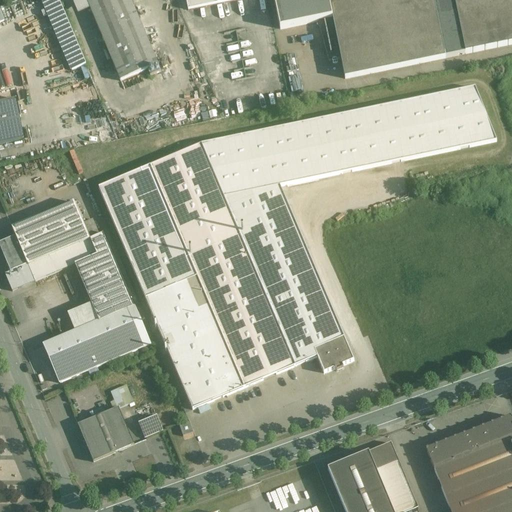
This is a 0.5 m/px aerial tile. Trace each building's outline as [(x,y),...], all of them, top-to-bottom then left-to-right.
[(58,0),(41,0),(71,71),(86,65),(58,0)] [(142,0),(85,0),(121,81),(158,65),(139,17),(148,12),(142,0)] [(186,0),(188,10),(239,0),(186,0)] [(328,0),(274,0),(280,30),(333,19),(328,0)] [(511,0),(328,0),(333,19),(345,79),(511,44),(511,0)] [(202,144),(99,188),(194,410),(319,359),(313,347),(343,334),(279,186),(497,142),(476,89),(202,144)] [(15,99),(0,102),(0,144),(23,139),(15,99)] [(74,204),(12,230),(16,238),(28,266),(29,267),(90,242),(74,204)] [(104,235),(90,242),(96,256),(74,265),(92,304),(100,322),(134,308),(104,235)] [(28,266),(16,238),(0,244),(0,248),(1,251),(4,250),(13,272),(28,266)] [(90,242),(29,267),(35,282),(74,265),(96,256),(90,242)] [(92,304),(69,315),(75,333),(100,322),(92,304)] [(75,333),(44,346),(62,387),(152,348),(134,308),(100,322),(75,333)] [(324,373),(355,360),(343,334),(313,347),(319,359),(324,373)] [(131,384),(112,391),(118,408),(137,400),(131,384)] [(118,408),(78,425),(93,462),(134,444),(118,408)] [(157,417),(138,422),(142,438),(162,432),(157,417)] [(511,511),(511,417),(511,418),(426,451),(450,511),(511,511)] [(403,459),(396,441),(374,450),(382,468),(403,459)] [(374,450),(334,466),(352,511),(399,511),(382,468),(374,450)]
